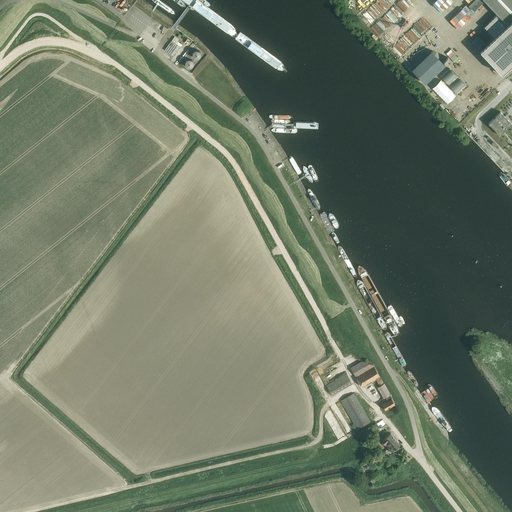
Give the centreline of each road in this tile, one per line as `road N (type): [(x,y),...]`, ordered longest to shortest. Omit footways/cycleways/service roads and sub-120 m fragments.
road 1 (unclassified): [(461,511),(421,459),(408,403),(263,146),(145,36)]
road 2 (track): [(359,388),(227,155),(43,14),(32,15),(0,56)]
road 3 (track): [(26,511),(309,444),(319,438),(330,403)]
